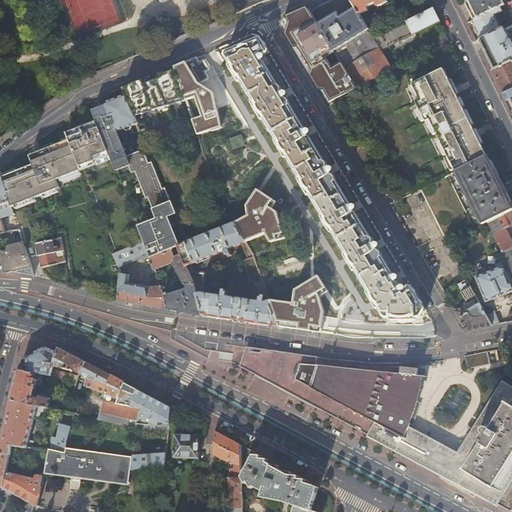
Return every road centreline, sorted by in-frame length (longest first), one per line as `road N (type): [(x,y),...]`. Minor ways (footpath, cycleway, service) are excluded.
road 1 (secondary): [(461,511),(93,320),(0,295)]
road 2 (residential): [(459,344),(367,350),(241,334),(49,290)]
road 3 (secondary): [(22,323),(87,344),(367,493)]
road 4 (residential): [(438,307),(274,25),(286,4)]
road 5 (residential): [(0,156),(88,92),(286,4)]
road 6 (residential): [(511,142),(442,0)]
